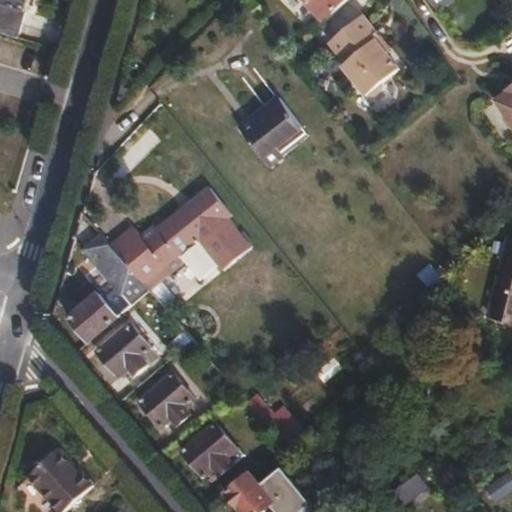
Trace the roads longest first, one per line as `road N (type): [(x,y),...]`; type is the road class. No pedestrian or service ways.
road 1 (tertiary): [(20,312),(109,0)]
road 2 (residential): [(14,337),(174,511)]
